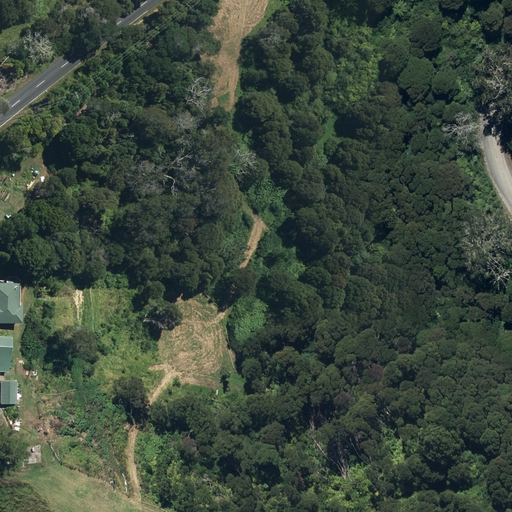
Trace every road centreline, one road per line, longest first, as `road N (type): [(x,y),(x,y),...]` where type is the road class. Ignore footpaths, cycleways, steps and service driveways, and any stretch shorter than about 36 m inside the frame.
road 1 (residential): [(153,0),(0,127)]
road 2 (residential): [(511,198),(493,135),(511,70)]
